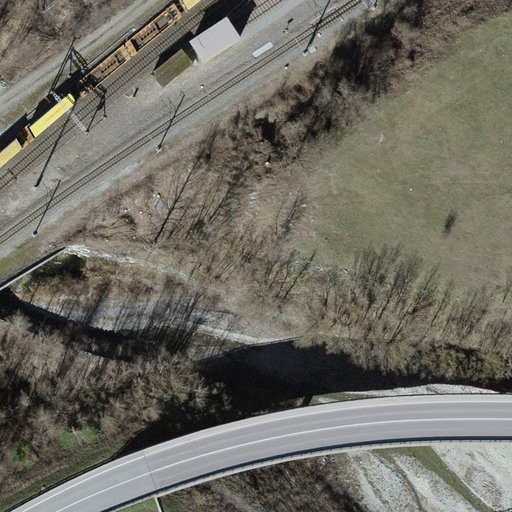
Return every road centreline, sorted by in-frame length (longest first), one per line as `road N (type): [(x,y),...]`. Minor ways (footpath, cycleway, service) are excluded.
road 1 (primary): [(511,420),(385,422),(279,438),(145,472),(56,511)]
road 2 (track): [(0,106),(136,0)]
